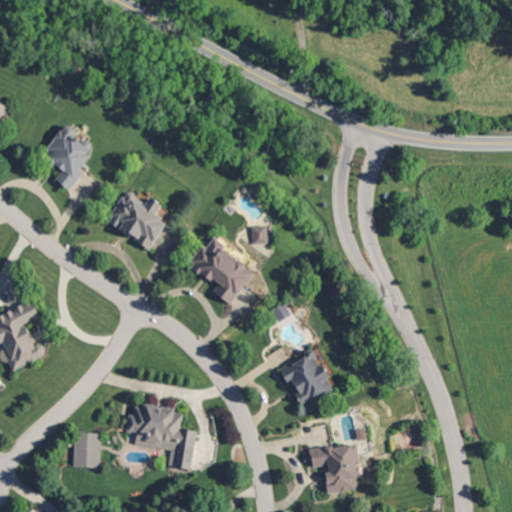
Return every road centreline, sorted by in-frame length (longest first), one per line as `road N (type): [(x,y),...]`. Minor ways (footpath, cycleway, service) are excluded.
road 1 (secondary): [(119,0),(355,120),(412,136),(511,142)]
road 2 (residential): [(264,511),(254,452),(210,368),(181,338),(53,253),(0,207)]
road 3 (residential): [(387,298),(444,412),(463,511)]
road 4 (residential): [(139,310),(97,376),(0,472)]
road 5 (residential): [(355,120),(341,216),(358,261),(387,298)]
road 6 (residential): [(387,298),(364,213),(381,129)]
